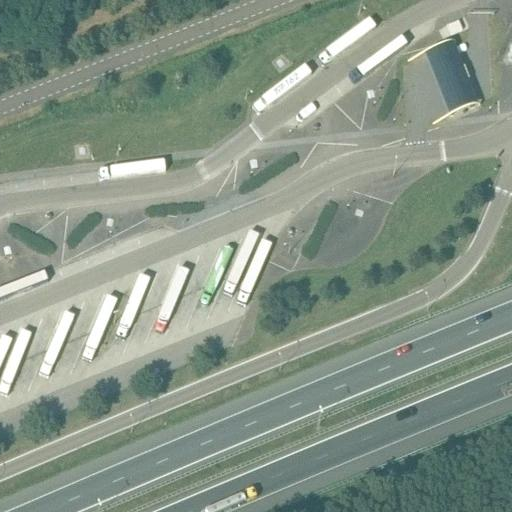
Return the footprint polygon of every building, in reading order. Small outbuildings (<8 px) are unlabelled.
[(454,47),(424,57),(432,80),(446,119),(476,108),(462,69),(454,47)] [(225,286),(254,299),(277,246),(250,234),(244,248),(229,241),(219,264),(205,258),(197,276),(185,270),(177,287),(189,292),(185,300),(198,305),(203,292),(219,299),(225,286)] [(50,271),(0,285),(0,301),(55,285),(50,271)] [(86,340),(102,306),(92,302),(76,335),(86,340)] [(0,383),(17,383),(35,335),(28,335),(7,328),(0,345),(0,383)]
